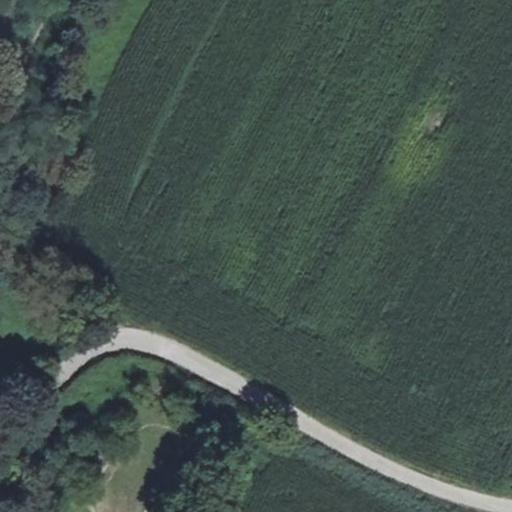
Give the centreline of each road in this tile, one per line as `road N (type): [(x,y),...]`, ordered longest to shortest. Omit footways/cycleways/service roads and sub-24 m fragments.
road 1 (unclassified): [(0,446),(82,350),(132,335),(347,448),(511,505)]
road 2 (track): [(0,168),(61,0)]
